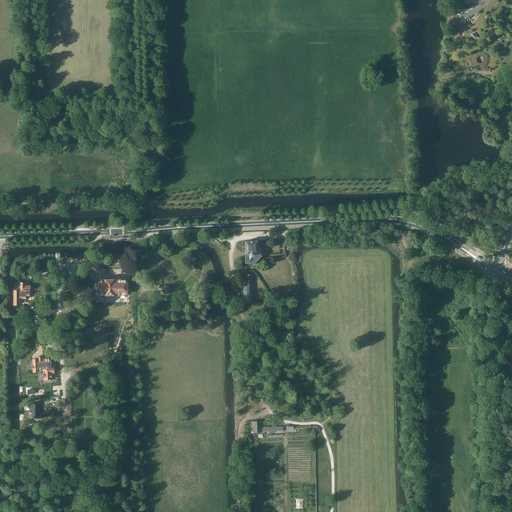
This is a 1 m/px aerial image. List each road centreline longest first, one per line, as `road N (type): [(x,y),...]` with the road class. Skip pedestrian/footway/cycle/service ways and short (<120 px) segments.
road 1 (tertiary): [(492,267),(427,229),(378,220),(0,237)]
road 2 (track): [(490,511),(485,278),(492,267)]
road 3 (track): [(145,96),(34,98),(0,82)]
road 4 (track): [(243,373),(241,431),(253,482),(247,511)]
